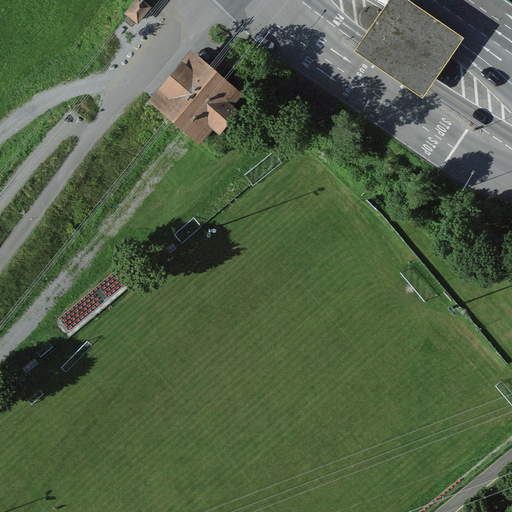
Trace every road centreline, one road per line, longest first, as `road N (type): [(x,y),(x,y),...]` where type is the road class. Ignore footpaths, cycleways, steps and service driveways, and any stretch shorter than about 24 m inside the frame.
road 1 (residential): [(0,263),(193,0)]
road 2 (secondary): [(318,0),(338,31),(387,66),(511,122)]
road 3 (secondary): [(511,101),(455,44),(394,0)]
road 4 (track): [(129,89),(109,80),(82,85),(38,105),(0,137)]
